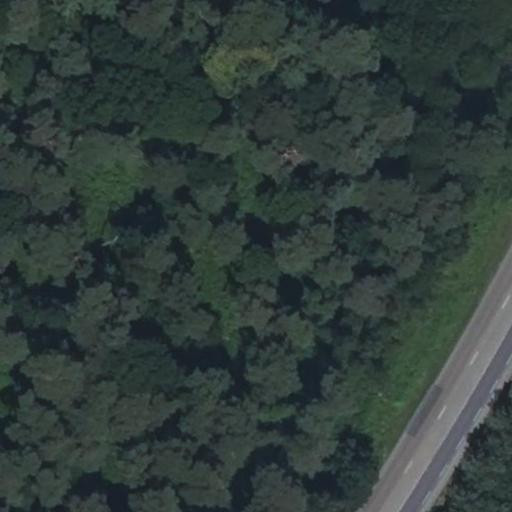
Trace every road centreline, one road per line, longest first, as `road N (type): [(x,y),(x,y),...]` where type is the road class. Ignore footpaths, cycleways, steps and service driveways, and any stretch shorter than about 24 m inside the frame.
road 1 (secondary): [(511,273),(370,511)]
road 2 (secondary): [(406,511),(511,338)]
